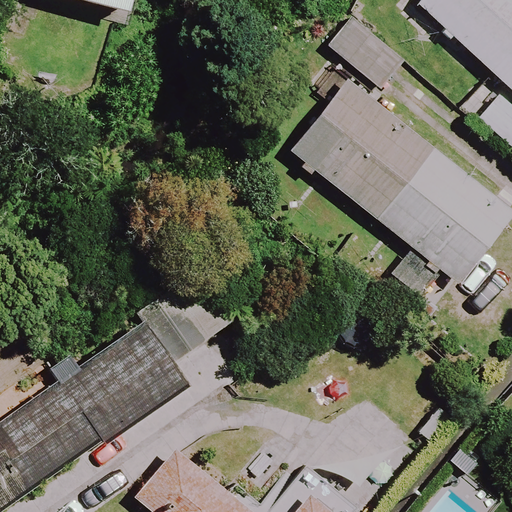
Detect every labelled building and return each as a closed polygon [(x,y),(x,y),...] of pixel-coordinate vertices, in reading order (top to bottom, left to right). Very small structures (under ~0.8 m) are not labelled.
[(116,0),(65,0),(113,14),(116,0)] [(511,0),(412,0),(408,5),(496,88),(469,117),(511,156),(511,0)] [(392,66),(354,34),(332,60),(370,93),(392,66)] [(506,214),(333,85),(278,158),(451,287),(506,214)] [(0,509),(175,394),(134,331),(0,419),(0,509)] [(253,511),(238,511),(165,453),(117,511),(344,511),(289,468),(253,511)]
